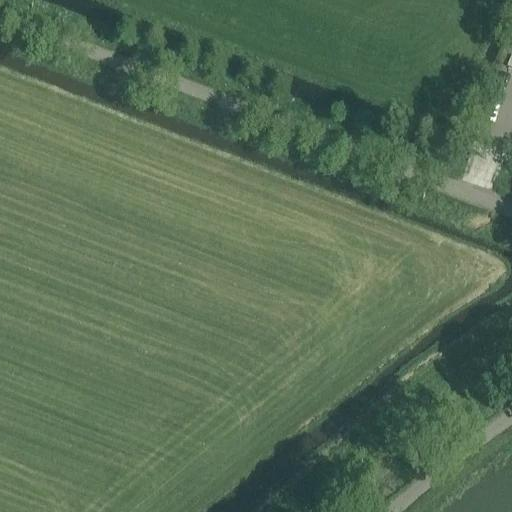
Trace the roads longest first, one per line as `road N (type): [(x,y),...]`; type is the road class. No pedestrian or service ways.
road 1 (unclassified): [(511,212),(0,15)]
road 2 (unclassified): [(402,511),(511,424)]
